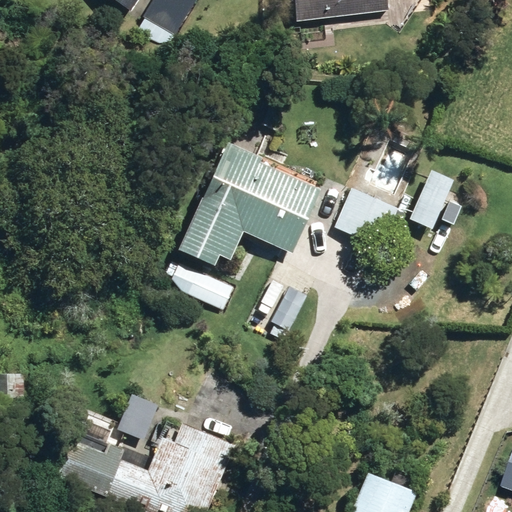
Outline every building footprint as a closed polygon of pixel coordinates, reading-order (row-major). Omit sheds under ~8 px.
[(112,0),(131,13),(140,0),(112,0)] [(190,0),(152,0),(142,13),(167,32),(190,0)] [(290,0),(292,21),(383,13),(381,0),(290,0)] [(224,142),(173,247),(224,271),(243,229),(284,248),(314,185),(271,165),(268,163),(224,142)] [(461,179),(436,168),(416,217),(441,227),(461,179)] [(404,194),(357,177),(339,225),(386,242),(404,194)] [(235,283),(180,261),(171,285),(225,307),(235,283)] [(71,426),(51,469),(148,511),(212,511),(239,445),(163,414),(147,458),(71,426)] [(511,452),(501,482),(511,485),(511,452)] [(347,511),(408,511),(417,490),(364,470),(347,511)]
